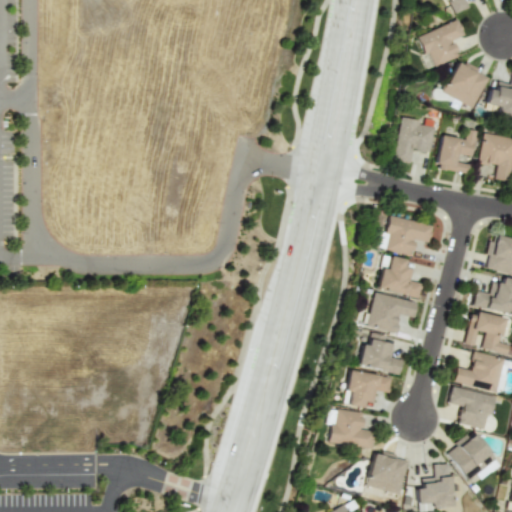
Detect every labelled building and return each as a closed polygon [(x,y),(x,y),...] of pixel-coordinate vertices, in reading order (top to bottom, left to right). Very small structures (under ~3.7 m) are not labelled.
[(443,0),(450,14),(464,7),(460,0),(443,0)] [(460,35),(453,19),(413,36),(420,54),(425,52),(431,66),(454,56),(448,40),(460,35)] [(437,92),(468,108),(485,76),(461,63),(460,66),(453,62),(437,92)] [(482,103),(496,107),(494,112),(511,116),(511,72),(509,72),(506,84),(494,81),(492,90),(485,89),(482,103)] [(388,159),(406,162),(408,150),(425,153),(430,127),(414,124),(415,120),(396,117),(388,159)] [(467,156),(472,130),(462,129),(461,139),(436,135),(431,168),(463,173),(464,163),(450,161),(452,153),(467,156)] [(511,140),(511,138),(479,133),(474,162),(492,166),(490,179),(505,181),(511,140)] [(381,250),(407,255),(410,239),(424,243),(428,225),(385,216),(381,233),(385,234),(381,250)] [(511,274),(511,239),(488,235),(481,269),(511,274)] [(378,268),(373,289),(414,299),(418,283),(406,280),(409,268),(400,266),(401,259),(386,256),(383,269),(378,268)] [(469,305),(510,315),(511,308),(511,293),(510,294),(511,286),(511,280),(498,277),(497,283),(487,281),(485,293),(472,290),(469,305)] [(412,302),(370,293),(362,327),(392,333),(396,314),(409,317),(412,302)] [(477,349),(503,354),(505,344),(495,342),(500,318),(467,311),(460,344),(470,346),(473,331),(481,333),(477,349)] [(355,366),(395,374),(398,360),(387,357),(389,344),(361,338),(355,366)] [(449,382),(498,393),(505,360),(470,352),(466,370),(453,367),(449,382)] [(387,377),(345,370),(342,390),(347,391),(345,405),(359,408),(360,401),(370,403),(372,390),(385,392),(387,377)] [(479,429),(482,414),(486,415),(490,396),(448,387),(444,403),(457,406),(454,424),(479,429)] [(368,448),(370,431),(357,429),(359,412),(324,408),(323,423),(327,424),(325,443),(368,448)] [(469,486),(496,465),(468,431),(441,452),(469,486)] [(395,494),(404,460),(370,450),(361,485),(395,494)] [(429,464),(430,477),(418,478),(418,488),(413,488),(414,511),(429,510),(429,507),(448,506),(445,463),(429,464)]
